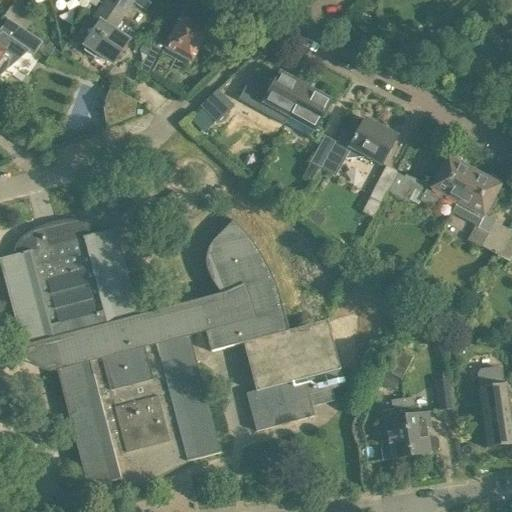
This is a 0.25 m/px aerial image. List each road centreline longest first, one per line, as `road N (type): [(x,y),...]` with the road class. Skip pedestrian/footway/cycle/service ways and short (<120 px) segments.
road 1 (residential): [(0,193),(143,143),(262,37),(284,27)]
road 2 (residential): [(511,148),(284,27)]
